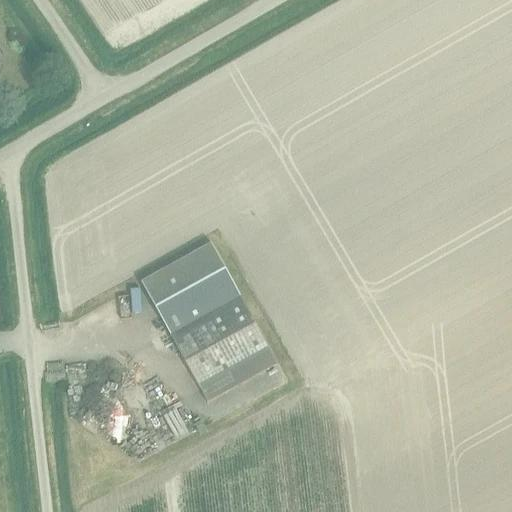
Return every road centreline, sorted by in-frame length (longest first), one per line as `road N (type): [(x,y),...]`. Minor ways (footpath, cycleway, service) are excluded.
road 1 (unclassified): [(45,511),(13,178),(3,155)]
road 2 (unclassified): [(103,96),(273,0)]
